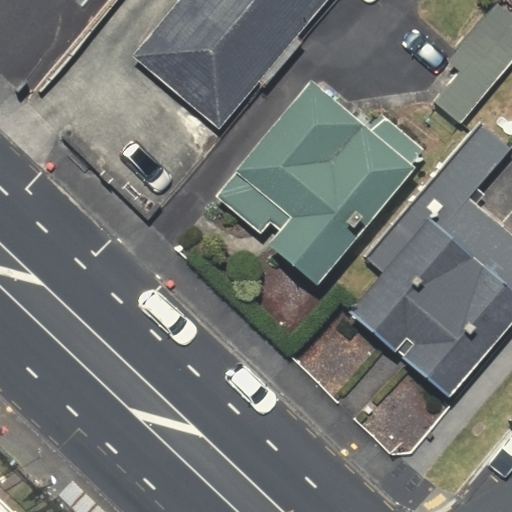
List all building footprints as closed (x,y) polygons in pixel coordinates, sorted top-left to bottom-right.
[(187,0),(146,53),(232,121),(327,0),(187,0)] [(511,66),(511,0),(502,0),(455,53),(467,63),(438,95),(465,119),(511,66)] [(432,139),(386,104),(378,115),(323,74),(288,119),(282,115),(222,194),(330,275),(432,139)] [(511,145),(511,140),(483,117),(369,259),(386,273),(354,313),(459,398),(511,331),(511,222),(475,192),(511,145)] [(22,511),(0,491),(0,511),(22,511)]
